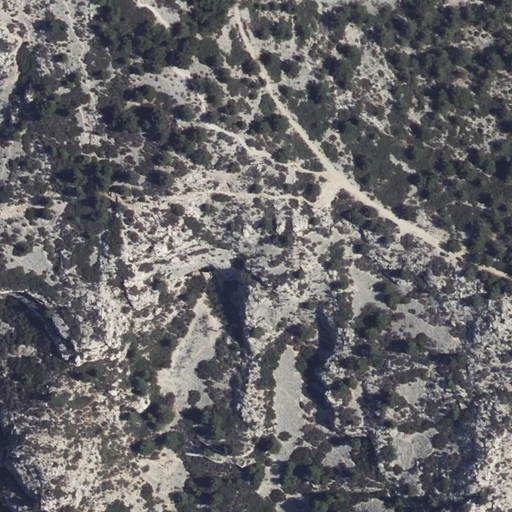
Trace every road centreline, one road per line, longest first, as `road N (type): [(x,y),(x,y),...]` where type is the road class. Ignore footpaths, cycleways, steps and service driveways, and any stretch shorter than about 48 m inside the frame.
road 1 (track): [(332,169),(267,87),(234,0)]
road 2 (track): [(511,277),(453,251),(341,180)]
